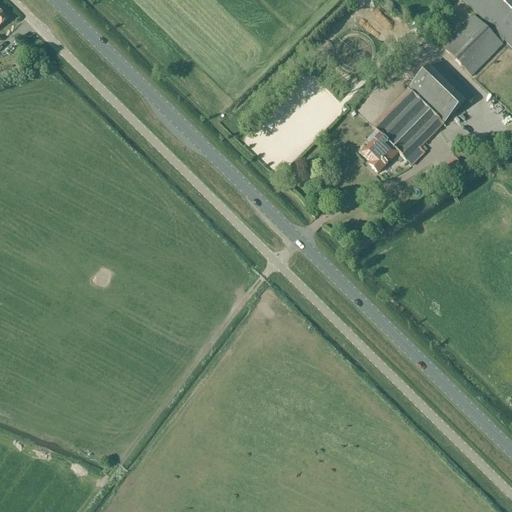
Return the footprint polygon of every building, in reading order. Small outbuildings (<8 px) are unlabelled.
[(495,36),(502,43),(503,42),(511,50),(511,0),(462,0),(462,1),(496,35),(495,36)] [(365,15),(371,21),(369,24),(376,30),(384,22),(372,9),(365,15)] [(0,28),(8,20),(0,11),(0,28)] [(502,43),(495,36),(494,37),(472,16),(441,47),(471,77),(502,45),(501,44),(502,43)] [(371,127),(380,136),(398,154),(406,163),(463,106),(428,70),(371,127)] [(398,154),(380,136),(361,155),(371,165),(369,167),(377,175),(398,154)] [(462,170),(454,159),(435,172),(443,183),(462,170)]
